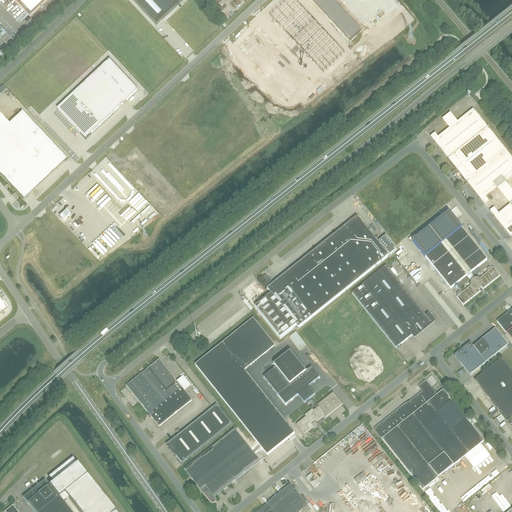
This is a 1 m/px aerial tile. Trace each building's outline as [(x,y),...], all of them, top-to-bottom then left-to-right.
[(14,0),(30,16),(46,0),(14,0)] [(132,0),(156,26),(183,0),(132,0)] [(295,0),(286,0),(284,2),(294,13),(301,7),(295,0)] [(329,0),(320,0),(316,4),(320,9),(329,0)] [(324,13),(335,3),(332,0),(329,0),(320,9),(324,13)] [(277,9),(287,20),(291,17),(294,13),(284,2),(277,9)] [(329,18),(340,8),(335,3),(324,13),(329,18)] [(297,24),(308,14),(301,7),(294,13),(291,17),(297,24)] [(340,8),(329,18),(333,23),(344,12),(340,8)] [(270,16),(280,27),(287,20),(277,9),(270,16)] [(348,17),(344,12),(333,23),(337,27),(348,17)] [(308,14),(297,24),(303,30),(314,20),(308,14)] [(297,24),(291,17),(287,20),(280,27),(287,34),(297,24)] [(348,17),(337,27),(341,32),(352,21),(348,17)] [(319,26),(314,20),(303,30),(308,36),(319,26)] [(352,21),(341,32),(346,36),(357,26),(352,21)] [(292,40),(303,30),(297,24),(287,34),(292,40)] [(259,26),(252,33),(262,44),(269,37),(259,26)] [(313,41),(324,31),(319,26),(308,36),(313,41)] [(357,26),(346,36),(350,41),(361,31),(357,26)] [(303,30),(292,40),(298,46),(308,36),(303,30)] [(313,41),(317,44),(327,34),(324,31),(313,41)] [(255,51),(258,47),(262,44),(252,33),(244,40),(255,51)] [(331,38),(327,34),(317,44),(320,48),(331,38)] [(313,41),(308,36),(298,46),(303,51),(313,41)] [(262,44),(258,47),(265,54),(276,44),(269,37),(262,44)] [(320,48),(324,52),(334,42),(331,38),(320,48)] [(248,57),(255,51),(244,40),(237,46),(248,57)] [(303,51),(306,54),(317,44),(313,41),(303,51)] [(338,45),(334,42),(324,52),(327,55),(331,52),(334,49),(338,45)] [(271,60),(281,50),(276,44),(265,54),(271,60)] [(320,48),(317,44),(306,54),(310,58),(320,48)] [(338,45),(334,49),(341,56),(345,53),(338,45)] [(254,64),(265,54),(258,47),(255,51),(248,57),(254,64)] [(313,62),(324,52),(320,48),(310,58),(313,62)] [(331,52),(337,59),(341,56),(334,49),(331,52)] [(276,66),(287,56),(281,50),(271,60),(276,66)] [(323,59),(327,55),(324,52),(313,62),(316,65),(320,62),(323,59)] [(331,52),(327,55),(334,63),(337,59),(331,52)] [(271,60),(265,54),(254,64),(260,70),(271,60)] [(327,55),(323,59),(330,66),(334,63),(327,55)] [(281,71),(292,61),(287,56),(276,66),(281,71)] [(320,62),(327,70),(330,66),(323,59),(320,62)] [(260,70),(265,76),(276,66),(271,60),(260,70)] [(137,90),(110,61),(58,110),(86,139),(137,90)] [(284,75),(295,65),(292,61),(281,71),(284,75)] [(320,62),(316,65),(323,73),(327,70),(320,62)] [(298,69),(295,65),(284,75),(288,79),(298,69)] [(276,66),(265,76),(270,81),(281,71),(276,66)] [(298,75),(302,72),(298,69),(288,79),(291,82),(295,79),(298,75)] [(281,71),(270,81),(274,85),(284,75),(281,71)] [(302,72),(298,75),(305,83),(309,80),(302,72)] [(274,85),(277,89),(288,79),(284,75),(274,85)] [(295,79),(302,86),(305,83),(298,75),(295,79)] [(416,87),(426,80),(423,77),(413,84),(416,87)] [(288,79),(277,89),(280,92),(284,89),(287,86),(291,82),(288,79)] [(295,79),(291,82),(298,90),(302,86),(295,79)] [(294,93),(298,90),(291,82),(287,86),(294,93)] [(291,96),(294,93),(287,86),(284,89),(291,96)] [(3,87),(0,90),(0,103),(5,109),(16,100),(16,101),(18,99),(12,91),(9,94),(3,87)] [(284,89),(280,92),(287,100),(291,96),(284,89)] [(0,174),(23,200),(66,159),(22,112),(9,124),(0,114),(0,174)] [(435,134),(431,137),(430,137),(448,159),(456,170),(456,171),(457,172),(458,172),(466,183),(467,182),(484,205),(489,201),(483,195),(511,172),(511,158),(475,112),(440,140),(435,134)] [(490,211),(510,237),(511,235),(511,209),(502,218),(494,208),(490,211)] [(70,214),(66,210),(60,216),(64,220),(70,214)] [(466,277),(487,260),(449,212),(412,242),(451,289),(457,284),(459,287),(469,280),(466,277)] [(345,227),(267,289),(272,294),(255,308),(280,339),(297,326),(298,328),(388,256),(388,255),(389,254),(390,255),(397,250),(386,236),(379,242),(381,244),(380,245),(366,228),(354,238),(345,227)] [(352,293),(396,348),(413,335),(415,337),(434,322),(429,315),(426,317),(386,266),(352,293)] [(457,297),(463,306),(480,292),(478,289),(479,289),(480,288),(481,287),(483,290),(500,276),(494,268),(493,268),(492,268),(491,267),(490,267),(489,267),(488,268),(488,269),(487,270),(487,271),(488,272),(479,280),(477,279),(476,279),(475,280),(474,280),(473,281),(472,282),(472,283),(472,284),(472,285),(462,293),(462,292),(461,292),(460,292),(459,292),(458,292),(457,293),(457,294),(457,295),(457,296),(457,297)] [(243,301),(250,311),(253,309),(246,299),(243,301)] [(511,309),(497,321),(507,333),(511,328),(511,309)] [(459,352),(454,355),(470,375),(486,362),(508,345),(495,329),(473,346),(470,342),(460,351),(459,351),(459,352)] [(290,352),(274,365),(276,368),(264,377),(286,405),(320,378),(311,367),(306,372),(290,352)] [(511,415),(511,371),(502,359),(475,380),(506,419),(511,415)] [(192,401),(184,391),(177,382),(159,360),(127,386),(149,414),(147,416),(149,419),(151,417),(159,427),(192,401)] [(431,386),(437,382),(432,376),(426,380),(431,386)] [(401,407),(374,429),(423,490),(484,441),(443,390),(434,398),(432,396),(435,393),(426,380),(418,386),(423,392),(407,404),(408,405),(403,409),(401,407)] [(313,427),(315,428),(318,425),(316,422),(324,416),(325,418),(343,404),(333,392),(318,405),(319,406),(314,410),(312,409),(304,415),(305,417),(296,424),(304,434),(313,427)] [(170,449),(173,452),(172,453),(173,453),(176,456),(175,456),(175,457),(176,456),(182,464),(181,464),(231,425),(217,406),(166,446),(167,446),(170,449),(169,449),(170,450),(170,449)] [(215,497),(260,461),(234,430),(185,470),(210,502),(212,503),(213,503),(215,503),(216,501),(216,500),(215,498),(215,497)] [(34,511),(70,511),(59,497),(64,493),(79,511),(113,511),(115,511),(73,457),(48,477),(53,482),(49,485),(45,480),(23,497),(34,511)] [(308,477),(308,480),(314,488),(319,484),(311,474),(308,477)] [(283,511),(301,498),(290,485),(256,511),(283,511)]
